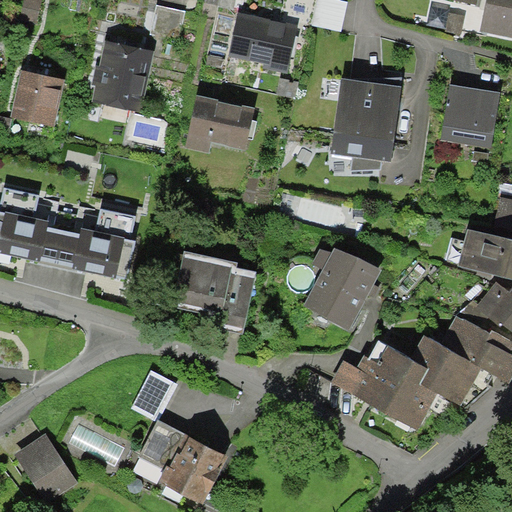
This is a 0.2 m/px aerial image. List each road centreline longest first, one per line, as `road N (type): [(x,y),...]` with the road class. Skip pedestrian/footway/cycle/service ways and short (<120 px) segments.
road 1 (residential): [(425,473),(229,369),(119,330)]
road 2 (residential): [(119,330),(0,414)]
road 3 (residential): [(119,330),(0,291)]
